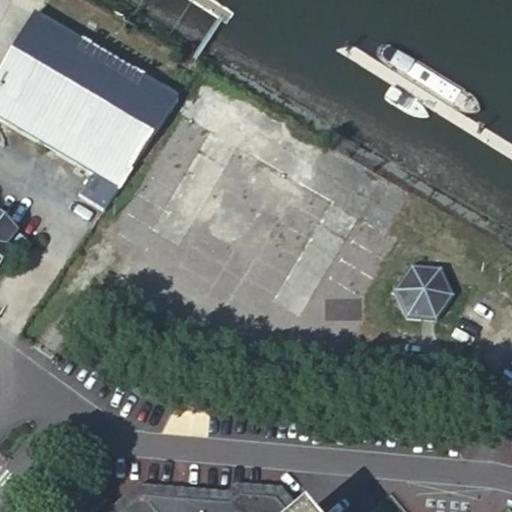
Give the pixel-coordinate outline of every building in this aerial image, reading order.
[(107,206),(131,172),(129,171),(175,100),(34,16),(0,73),(0,121),(90,175),(83,187),(107,206)] [(104,211),(107,206),(83,187),(79,196),(104,211)] [(0,267),(11,254),(18,261),(30,246),(0,219),(0,267)] [(452,297),(439,270),(409,267),(391,293),(404,320),(435,323),(452,297)] [(284,511),(273,498),(237,495),(228,503),(140,497),(130,511),(284,511)]
